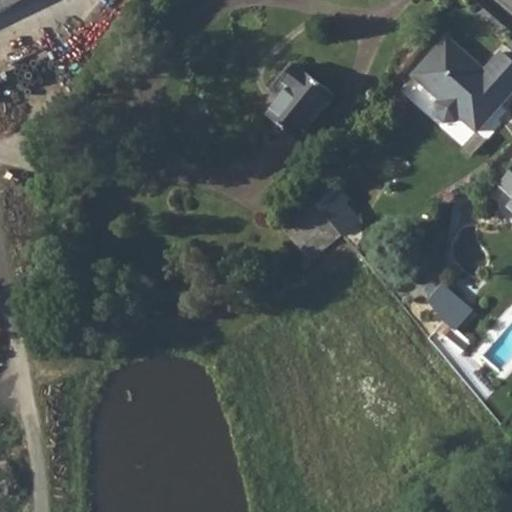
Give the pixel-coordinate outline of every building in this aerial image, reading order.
[(511,86),(511,60),(498,49),(482,69),(443,36),(410,75),(438,99),(434,104),(435,114),(444,121),(454,120),(458,115),(475,130),(490,112),(487,109),(495,100),(498,103),(511,86)] [(264,113),(282,127),(298,139),(331,96),(291,63),(277,80),(286,86),(264,113)] [(511,166),(494,187),(509,200),(503,207),(511,214),(511,166)] [(327,175),(306,200),(337,237),(356,219),(344,204),(346,199),(327,175)] [(303,196),(277,227),(310,265),(337,237),(306,200),(303,196)] [(458,331),(478,311),(448,282),(429,301),(458,331)] [(441,320),(433,329),(460,353),(468,345),(441,320)]
